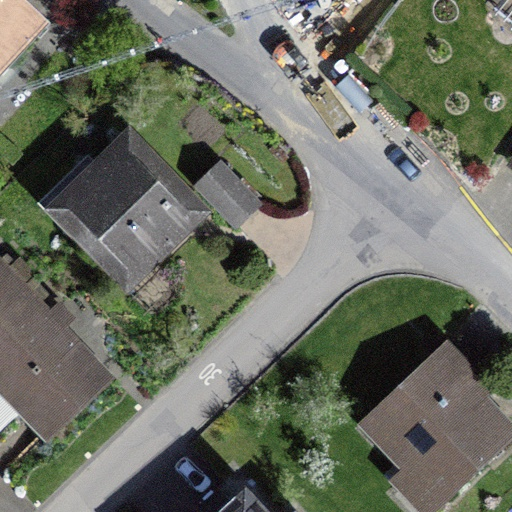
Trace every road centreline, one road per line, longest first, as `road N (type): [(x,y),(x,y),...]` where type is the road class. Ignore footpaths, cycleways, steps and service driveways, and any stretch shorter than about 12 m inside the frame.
road 1 (residential): [(80,511),(400,200)]
road 2 (residential): [(162,0),(275,108)]
road 3 (residential): [(275,108),(400,200)]
road 4 (residential): [(400,200),(511,308)]
